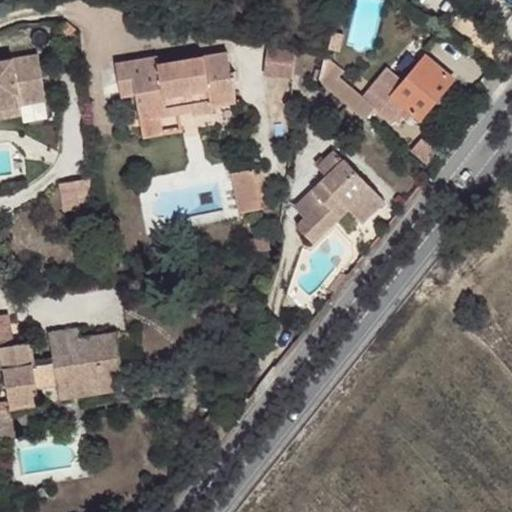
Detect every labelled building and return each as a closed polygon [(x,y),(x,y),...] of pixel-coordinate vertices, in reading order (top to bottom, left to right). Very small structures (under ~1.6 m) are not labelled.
[(406,81),(397,93),(410,102),(425,114),(456,73),(428,52),(406,81)] [(38,57),(0,62),(0,108),(11,106),(46,101),(38,57)] [(150,60),(108,67),(114,103),(129,101),(133,124),(151,120),(184,115),(185,122),(209,118),(208,111),(228,107),(225,89),(231,88),(229,75),(223,76),(219,57),(151,68),(150,60)] [(346,72),(334,63),(329,68),(341,78),(346,72)] [(326,66),(321,82),(368,119),(376,107),(365,98),(341,78),(329,68),(326,66)] [(365,98),(376,107),(396,122),(410,102),(397,93),(406,81),(388,66),(365,98)] [(11,106),(0,108),(0,118),(13,116),(11,106)] [(154,139),(151,120),(133,124),(136,143),(154,139)] [(438,153),(421,138),(408,153),(425,166),(438,153)] [(302,223),(321,240),(354,206),(369,220),(391,197),(349,156),(348,157),(339,147),(322,164),(332,174),(327,179),(336,188),(310,215),(302,223)] [(252,175),(228,180),(238,222),(261,218),(252,175)] [(301,205),(310,215),(336,188),(327,179),(301,205)] [(63,254),(48,255),(49,267),(64,266),(63,254)] [(0,364),(2,381),(3,388),(33,384),(31,370),(49,368),(115,360),(109,316),(74,321),(75,332),(47,336),(48,343),(31,345),(28,322),(12,324),(8,294),(0,295),(0,364)] [(44,314),(47,336),(75,332),(74,321),(73,311),(44,314)] [(116,371),(115,360),(49,368),(50,379),(116,371)]
